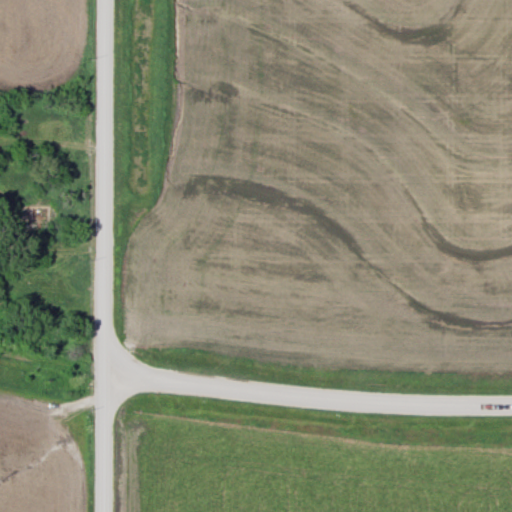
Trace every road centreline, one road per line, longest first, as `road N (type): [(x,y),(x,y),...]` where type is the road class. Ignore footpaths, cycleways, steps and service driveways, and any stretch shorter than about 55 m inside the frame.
road 1 (residential): [(107,511),(108,0)]
road 2 (residential): [(511,407),(304,401),(108,375)]
